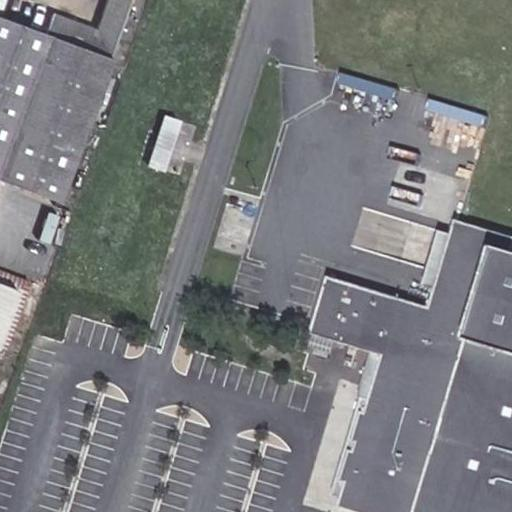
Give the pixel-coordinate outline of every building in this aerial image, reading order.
[(0,20),(0,177),(71,202),(142,4),(129,0),(117,0),(107,31),(65,16),(58,39),(1,18),(0,20)] [(165,167),(181,117),(164,111),(147,161),(165,167)] [(171,170),(185,173),(197,130),(184,126),(171,170)] [(502,253),(511,255),(511,241),(464,227),(445,289),(488,302),(502,253)] [(511,511),(511,255),(502,253),(488,302),(445,289),(441,307),(408,298),(387,355),(389,355),(374,416),(365,415),(347,479),(355,481),(348,507),(366,511),(511,511)] [(62,291),(3,271),(0,280),(49,297),(29,355),(39,359),(62,291)] [(326,301),(341,306),(349,282),(333,277),(326,301)] [(49,297),(0,280),(0,345),(29,355),(49,297)] [(329,339),(339,342),(355,283),(349,282),(341,306),(329,339)] [(339,342),(387,355),(408,298),(355,283),(339,342)] [(316,335),(329,339),(341,306),(326,301),(316,335)]
